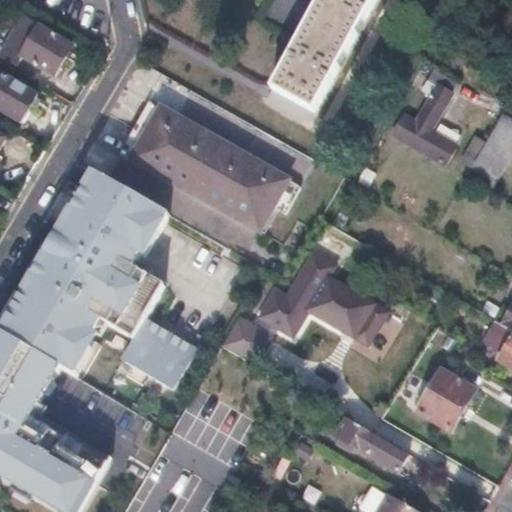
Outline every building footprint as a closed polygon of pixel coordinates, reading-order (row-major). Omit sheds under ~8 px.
[(373,0),(319,0),(297,41),(266,98),(308,121),(373,0)] [(466,0),(462,9),(471,14),(459,38),(473,45),(493,9),(477,0),(466,0)] [(40,28),(23,19),(16,30),(26,36),(29,30),(36,34),(40,28)] [(26,36),(16,30),(0,55),(0,56),(17,66),(21,59),(53,77),(72,47),(40,28),(36,34),(29,30),(26,36)] [(0,85),(0,111),(20,124),(37,96),(5,77),(0,85)] [(312,235),(320,222),(344,181),(165,78),(121,156),(281,250),(296,226),(312,235)] [(424,99),(429,102),(405,144),(429,157),(440,138),(431,133),(451,97),(427,83),(422,92),(426,94),(424,99)] [(511,148),(511,122),(500,116),(465,177),(488,190),(511,148)] [(170,218),(95,176),(1,332),(60,367),(107,395),(122,371),(175,402),(202,356),(150,324),(169,291),(138,272),(170,218)] [(511,305),(500,327),(511,333),(511,305)] [(60,367),(1,332),(0,334),(0,473),(61,511),(80,511),(108,463),(30,418),(60,367)] [(511,338),(497,364),(511,372),(511,338)] [(462,386),(441,374),(417,415),(451,435),(476,392),(471,390),(476,381),(468,376),(462,386)] [(213,466),(234,476),(275,384),(254,375),(213,466)] [(176,461),(201,410),(186,403),(161,454),(176,461)] [(346,451),(348,446),(397,475),(408,456),(375,437),(346,420),(335,438),(340,441),(337,446),(346,451)] [(282,442),(265,432),(254,450),(271,460),(282,442)] [(202,470),(178,511),(210,511),(227,483),(202,470)] [(142,477),(125,511),(144,511),(157,484),(142,477)] [(377,511),(386,497),(371,490),(359,511),(360,511),(377,511)] [(386,497),(377,511),(414,511),(386,496),(386,497)]
